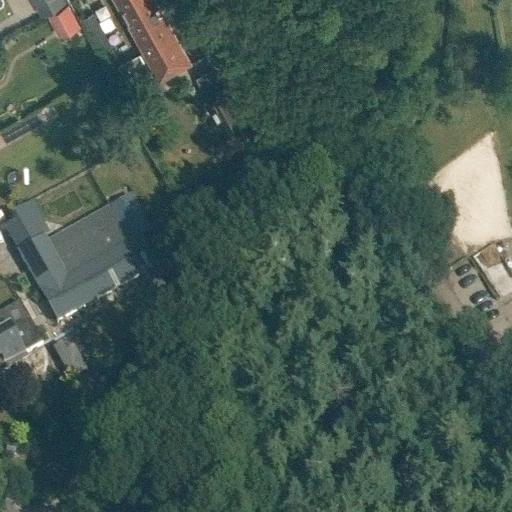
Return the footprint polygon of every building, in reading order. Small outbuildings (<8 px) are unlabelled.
[(32,0),(39,15),(66,1),(65,0),(32,0)] [(118,0),(160,74),(187,59),(186,58),(217,41),(193,0),(118,0)] [(68,6),(50,15),(61,36),(79,27),(68,6)] [(209,99),(207,100),(222,127),(246,114),(231,87),(230,87),(218,65),(196,77),(209,99)] [(17,254),(57,324),(157,268),(141,239),(151,233),(131,198),(110,210),(115,220),(53,255),(44,239),(17,254)] [(36,226),(12,241),(17,249),(41,234),(36,226)] [(492,246),(473,257),(485,278),(504,267),(492,246)] [(0,329),(2,332),(0,333),(0,374),(9,370),(6,364),(42,345),(20,304),(0,314),(0,329)]
